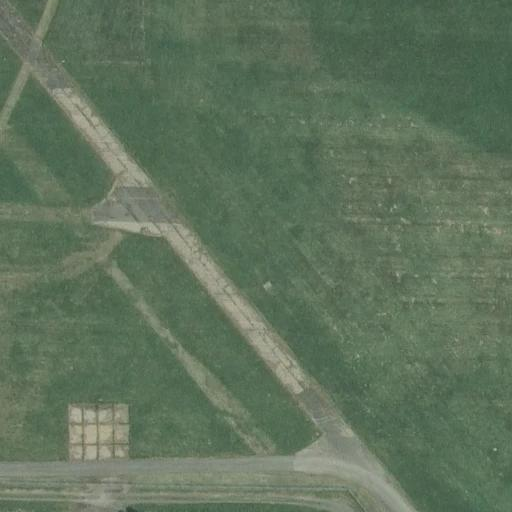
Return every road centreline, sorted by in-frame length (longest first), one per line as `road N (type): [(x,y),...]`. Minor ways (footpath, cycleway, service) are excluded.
road 1 (track): [(169,511),(0,509)]
road 2 (track): [(0,227),(107,230),(149,214)]
